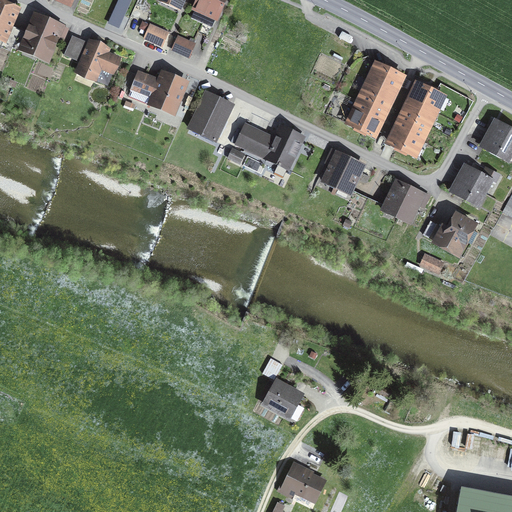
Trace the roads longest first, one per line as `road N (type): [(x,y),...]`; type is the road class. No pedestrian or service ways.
road 1 (residential): [(32,1),(421,180),(441,173),(488,87)]
road 2 (track): [(437,432),(338,407),(295,445),(261,511)]
road 3 (secondary): [(488,87),(316,0)]
